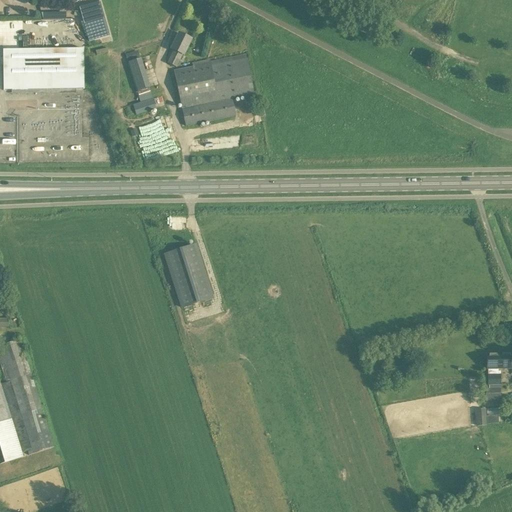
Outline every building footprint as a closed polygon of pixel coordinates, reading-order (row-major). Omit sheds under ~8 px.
[(79,8),(89,42),(110,36),(100,2),(79,8)] [(170,49),(173,50),(167,63),(176,68),(182,55),(183,55),(191,40),(178,33),(170,49)] [(37,90),(83,89),(83,86),(83,49),(2,50),(3,90),(37,90)] [(137,91),(151,87),(140,49),(126,53),(137,91)] [(182,108),(252,94),(244,56),(208,63),(208,61),(191,65),(192,68),(173,72),(178,96),(179,96),(182,108)] [(152,98),(133,105),(136,115),(156,109),(152,98)] [(185,127),(236,116),(232,99),(181,109),(185,127)] [(164,254),(181,308),(212,298),(195,244),(164,254)] [(8,319),(0,318),(0,327),(8,328),(8,319)] [(0,464),(23,457),(22,453),(27,452),(28,455),(54,447),(19,339),(0,345),(0,366),(5,383),(0,385),(0,383),(0,464)] [(487,369),(488,388),(485,389),(485,404),(500,404),(500,375),(498,375),(498,369),(511,369),(511,367),(511,354),(511,355),(511,354),(487,354),(487,369)] [(485,409),(475,410),(476,426),(486,426),(485,409)] [(487,424),(498,423),(498,416),(487,417),(487,424)]
